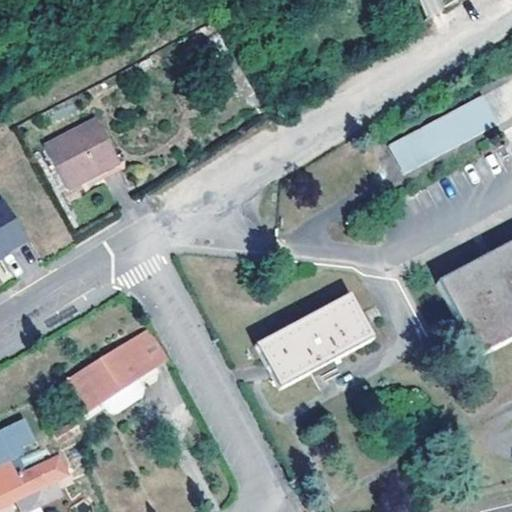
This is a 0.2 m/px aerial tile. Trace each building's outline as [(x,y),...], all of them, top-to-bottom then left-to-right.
[(511,82),(506,86),(482,99),(497,127),(511,118),(511,82)] [(482,99),(397,143),(399,150),(392,154),(403,177),(497,127),(482,99)] [(94,119),(45,144),(67,188),(117,161),(94,119)] [(397,143),(388,148),(392,154),(399,150),(397,143)] [(8,201),(0,204),(0,259),(3,259),(1,256),(29,241),(8,201)] [(511,243),(436,285),(475,358),(511,338),(511,243)] [(372,341),(349,298),(255,349),(279,392),(372,341)] [(113,414),(128,402),(129,405),(138,400),(140,393),(135,382),(155,370),(137,340),(64,383),(82,414),(101,403),(106,412),(113,414)] [(129,405),(128,402),(113,414),(114,415),(129,405)] [(0,463),(6,461),(13,477),(23,472),(16,458),(22,455),(19,449),(34,442),(23,420),(0,430),(0,463)] [(58,456),(44,462),(53,483),(67,476),(58,456)] [(0,463),(0,507),(13,501),(18,511),(26,511),(60,496),(53,483),(44,462),(23,472),(13,477),(6,461),(0,463)]
